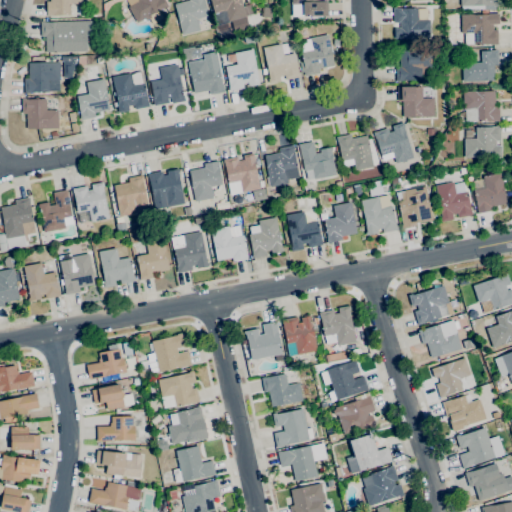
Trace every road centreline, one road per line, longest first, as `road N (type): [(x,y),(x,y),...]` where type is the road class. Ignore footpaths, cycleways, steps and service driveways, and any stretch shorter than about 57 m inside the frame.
road 1 (residential): [(0,342),(511,241)]
road 2 (residential): [(0,167),(361,100),(358,0)]
road 3 (residential): [(374,268),(437,511)]
road 4 (residential): [(212,299),(257,511)]
road 5 (residential): [(50,333),(67,420),(58,511)]
